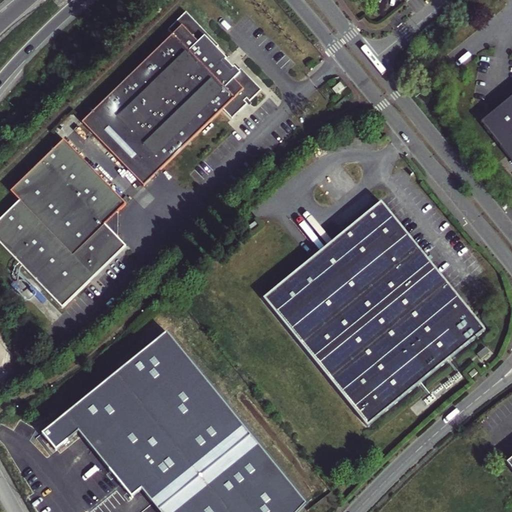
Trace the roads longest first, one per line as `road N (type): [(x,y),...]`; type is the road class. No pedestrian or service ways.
road 1 (tertiary): [(294,0),(511,265)]
road 2 (unknown): [(385,165),(366,158),(332,168),(310,184),(304,202),(319,225),(344,232),(377,211),(390,186)]
road 3 (tertiary): [(511,232),(371,61)]
road 4 (unclassified): [(356,511),(488,391)]
